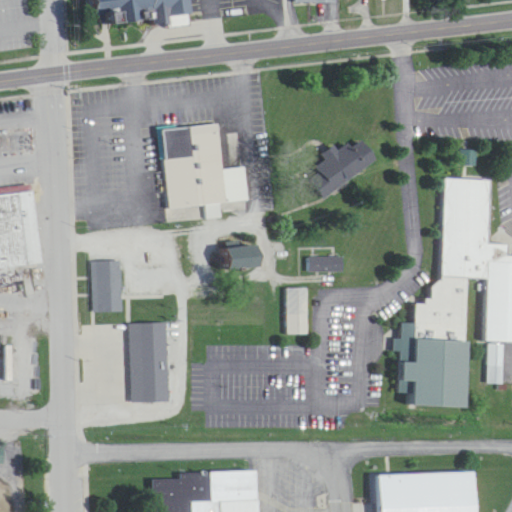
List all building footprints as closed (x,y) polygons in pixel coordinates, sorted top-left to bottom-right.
[(80,0),(186,0),(187,1),(163,5),(164,11),(143,14),(141,1),(82,10),(80,0)] [(148,115),(211,108),(216,152),(240,150),(244,193),(214,196),(215,202),(167,208),(166,196),(157,197),(148,115)] [(353,124),(370,148),(319,184),(306,165),(314,159),(311,154),(321,146),(315,138),(327,130),(330,135),(342,126),(345,130),(353,124)] [(326,201),(378,161),(372,153),(363,160),(351,144),(340,153),(336,147),(323,157),(327,162),(308,177),(326,201)] [(441,165),(487,167),(484,230),(502,231),(501,242),(511,242),(511,330),(503,330),(501,372),(485,371),(487,331),(477,330),(481,263),(463,262),(456,394),(404,391),(405,380),(393,380),(396,308),(408,308),(409,290),(418,291),(418,285),(425,285),(425,274),(435,265),(441,165)] [(0,255),(0,180),(29,177),(38,251),(0,255)] [(251,231),(210,235),(212,255),(253,251),(251,231)] [(343,243),(307,243),(307,260),(343,260),(343,243)] [(89,248),(117,247),(118,297),(90,297),(89,248)] [(261,271),(261,250),(231,250),(231,271),(261,271)] [(310,274),(346,274),(346,260),(310,260),(310,274)] [(309,277),(286,276),(285,321),(307,321),(309,277)] [(125,310),(162,309),(163,387),(127,388),(125,310)] [(505,385),(505,349),(491,349),(491,385),(505,385)] [(144,463),(145,511),(248,511),(247,454),(171,456),(171,463),(144,463)] [(469,459),(471,511),(372,511),(370,463),(469,459)]
